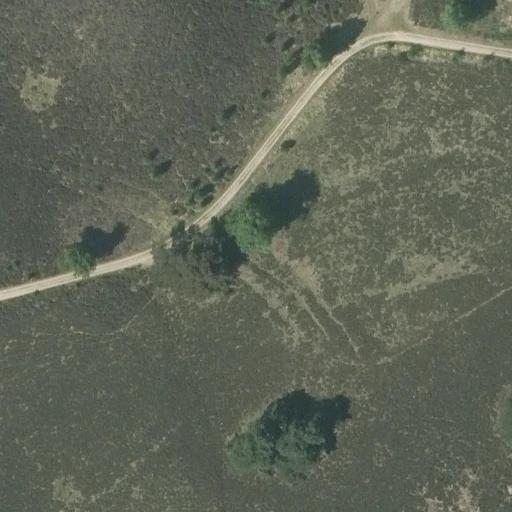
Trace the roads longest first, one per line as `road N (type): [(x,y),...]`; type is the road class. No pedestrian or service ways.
road 1 (track): [(364,45),(352,48),(229,195),(158,250),(0,296)]
road 2 (track): [(511,57),(396,40),(364,45)]
